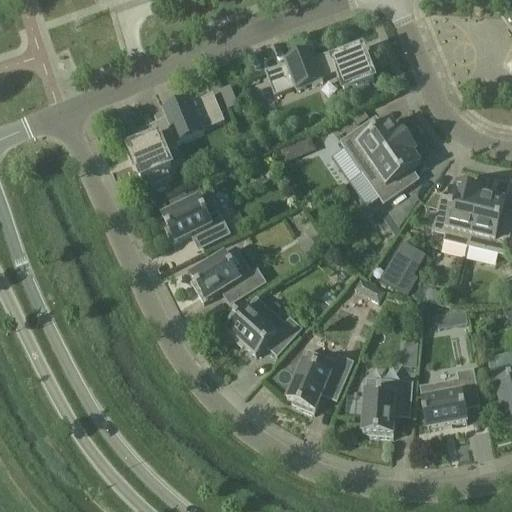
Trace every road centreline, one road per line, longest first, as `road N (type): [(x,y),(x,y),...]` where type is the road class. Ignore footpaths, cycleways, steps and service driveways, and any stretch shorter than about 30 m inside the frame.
road 1 (residential): [(511,477),(449,491),(360,487),(323,476),(240,429),(191,379),(60,114)]
road 2 (tertiary): [(183,511),(117,448),(57,352),(0,208)]
road 3 (tertiary): [(0,284),(63,413),(145,511)]
road 4 (residential): [(146,80),(344,0)]
road 5 (residential): [(511,151),(476,143),(445,123),(418,88),(390,0)]
